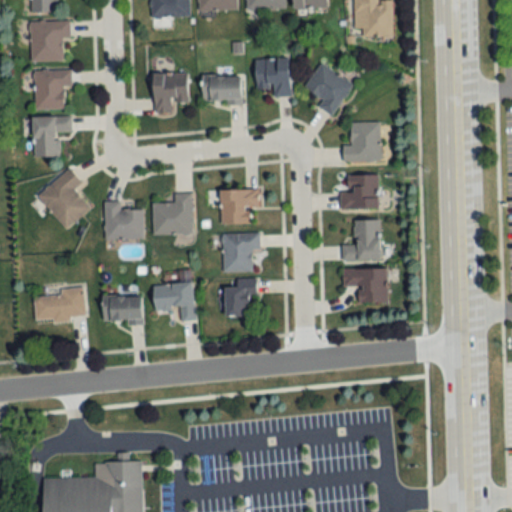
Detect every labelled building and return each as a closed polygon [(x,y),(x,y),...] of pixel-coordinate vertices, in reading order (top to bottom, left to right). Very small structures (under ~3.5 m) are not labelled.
[(29,0),(30,13),(57,13),(56,0),(29,0)] [(189,16),(188,0),(151,0),(152,17),(189,16)] [(198,0),(198,10),(237,10),(236,0),(198,0)] [(245,0),(246,9),(285,9),(285,0),(245,0)] [(293,0),(293,8),(328,8),(327,0),(293,0)] [(354,0),(355,28),(362,27),(363,36),(393,35),(392,0),(354,0)] [(30,61),(65,61),(65,38),(70,38),(70,20),(30,21),(30,61)] [(255,59),(257,88),(273,87),(273,97),(291,95),(289,57),(255,59)] [(332,115),(353,83),(320,61),(304,86),(323,98),(318,106),(332,115)] [(63,109),(63,85),(71,85),(71,69),(34,69),(34,109),(63,109)] [(153,72),(154,113),(173,113),(172,101),(188,101),(187,72),(153,72)] [(203,101),(241,101),(241,75),(203,75),(203,101)] [(33,156),(59,155),(59,131),(71,131),(71,115),(33,115),(33,156)] [(344,160),(381,160),(380,120),(351,120),(351,143),(343,143),(344,160)] [(90,208),(74,188),(82,182),(70,167),(37,194),(65,228),(90,208)] [(378,174),(347,174),(347,191),(340,191),(340,208),(378,208),(378,174)] [(259,188),(221,188),(221,222),(249,222),(249,206),(259,206),(259,188)] [(192,234),(191,192),(174,192),(174,202),(152,202),(152,234),(192,234)] [(104,200),(104,238),(144,238),(144,209),(120,209),(120,200),(104,200)] [(381,258),(380,218),(354,218),(355,243),(342,243),(342,259),(381,258)] [(223,271),(252,271),(252,250),(260,250),(260,232),(223,232),(223,271)] [(388,301),(388,267),(343,267),(343,286),(359,286),(359,301),(388,301)] [(226,315),(255,315),(255,277),(235,277),(235,285),(226,285),(226,315)] [(193,282),(154,284),(155,308),(180,307),(181,320),(195,320),(193,282)] [(84,287),(60,288),(60,294),(33,295),(34,320),(85,318),(84,287)] [(103,295),(103,321),(142,321),(142,295),(103,295)] [(142,511),(141,460),(94,461),(94,477),(42,478),(42,511),(142,511)]
